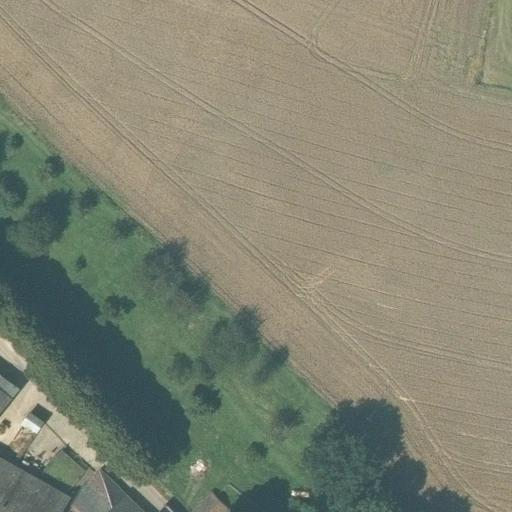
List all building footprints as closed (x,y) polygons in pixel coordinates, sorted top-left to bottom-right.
[(0,379),(0,413),(17,392),(0,379)] [(37,433),(44,422),(30,413),(23,423),(37,433)] [(0,511),(62,511),(70,497),(0,457),(0,511)] [(140,511),(100,473),(86,487),(65,509),(67,511),(140,511)] [(193,511),(224,511),(228,508),(212,493),(193,511)]
